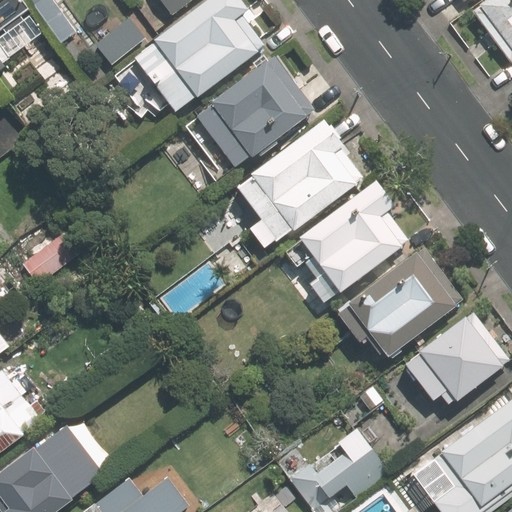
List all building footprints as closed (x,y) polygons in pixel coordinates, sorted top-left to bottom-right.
[(0,0),(0,74),(20,61),(0,32),(0,29),(33,7),(28,0),(0,0)] [(36,0),(65,40),(80,30),(59,0),(36,0)] [(251,0),(211,0),(119,71),(144,104),(150,99),(165,119),(265,43),(245,16),(257,7),(251,0)] [(197,0),(163,0),(176,16),(197,0)] [(511,0),(486,0),(480,4),(511,50),(511,0)] [(151,40),(133,17),(124,24),(115,13),(89,33),(116,67),(151,40)] [(320,107),(283,55),(184,126),(222,178),(320,107)] [(269,248),(363,179),(373,172),(351,142),(334,119),(331,115),(242,181),(245,185),(194,222),(221,257),(211,264),(230,291),(276,257),(269,248)] [(381,180),(309,234),(321,251),(311,259),(323,275),(315,281),(330,300),(412,239),(392,211),(400,205),(404,202),(386,177),(381,180)] [(63,227),(21,259),(25,263),(41,285),(83,254),(67,232),(63,227)] [(429,245),(345,308),(368,339),(380,330),(398,353),(469,298),(429,245)] [(464,393),(468,398),(511,360),(511,350),(476,308),(410,364),(439,398),(447,391),(455,401),(464,393)] [(0,355),(15,343),(13,340),(0,324),(0,355)] [(0,454),(46,420),(8,368),(0,373),(0,454)] [(511,403),(441,455),(461,482),(439,498),(449,511),(477,511),(511,487),(511,403)] [(59,511),(120,468),(82,416),(0,474),(0,481),(15,503),(3,511),(59,511)] [(401,468),(368,426),(361,431),(297,480),(318,507),(348,484),(361,499),(394,473),(401,468)] [(148,492),(136,475),(85,511),(183,511),(197,502),(175,472),(148,492)] [(296,511),(279,490),(250,511),(296,511)]
